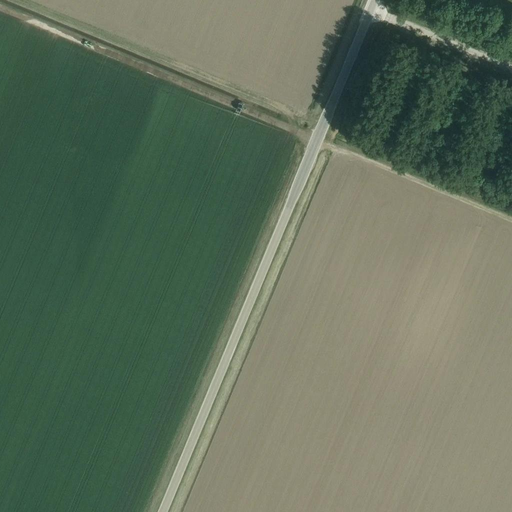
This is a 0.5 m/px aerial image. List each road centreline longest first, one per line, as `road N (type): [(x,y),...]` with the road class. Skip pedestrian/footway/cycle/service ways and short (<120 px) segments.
road 1 (unclassified): [(157,511),(374,0)]
road 2 (unknown): [(0,9),(314,140)]
